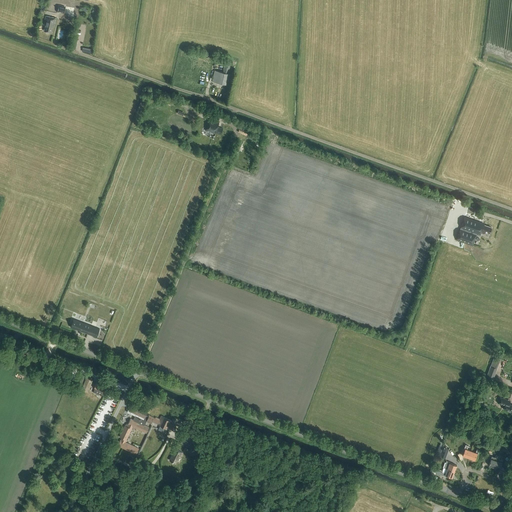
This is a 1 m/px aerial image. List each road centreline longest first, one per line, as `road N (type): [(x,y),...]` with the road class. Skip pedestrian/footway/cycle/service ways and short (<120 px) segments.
road 1 (track): [(511,208),(56,45)]
road 2 (tertiary): [(499,510),(136,371)]
road 3 (track): [(139,372),(227,144)]
road 4 (unclassified): [(68,511),(136,371)]
road 5 (tertiary): [(136,371),(0,318)]
